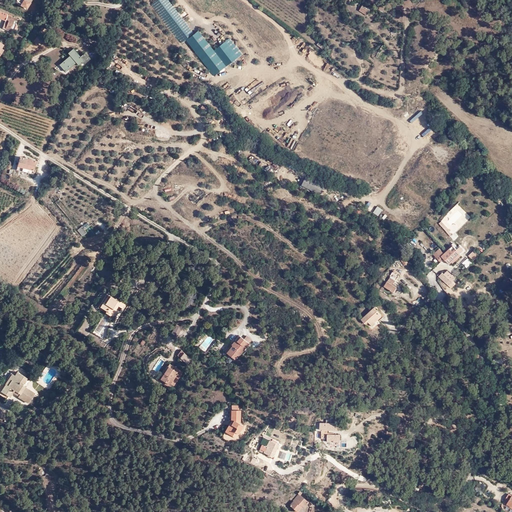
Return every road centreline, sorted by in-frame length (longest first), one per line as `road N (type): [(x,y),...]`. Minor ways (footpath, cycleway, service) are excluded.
road 1 (track): [(155,0),(212,65),(317,63),(362,99),(408,115),(416,141),(386,201),(401,215)]
road 2 (unclassified): [(458,511),(492,402),(484,372),(433,301)]
road 3 (track): [(346,81),(398,92),(402,27),(422,0)]
